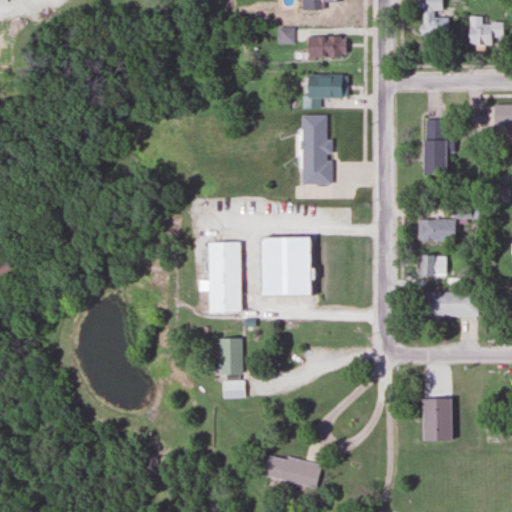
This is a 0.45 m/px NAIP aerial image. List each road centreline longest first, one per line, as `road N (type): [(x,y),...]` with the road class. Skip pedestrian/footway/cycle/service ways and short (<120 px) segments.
road 1 (residential): [(387,352),(386,0)]
road 2 (residential): [(511,83),(386,84)]
road 3 (residential): [(511,354),(387,352)]
